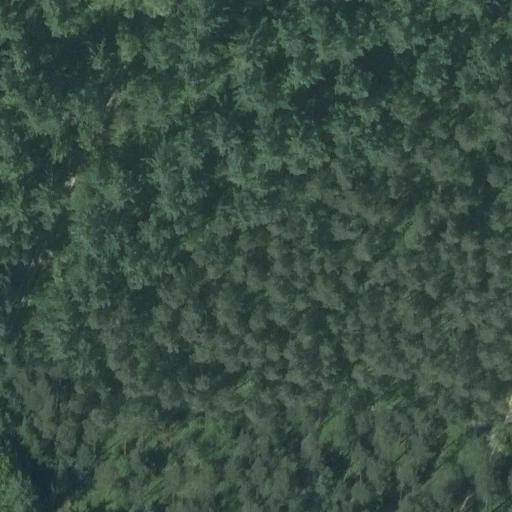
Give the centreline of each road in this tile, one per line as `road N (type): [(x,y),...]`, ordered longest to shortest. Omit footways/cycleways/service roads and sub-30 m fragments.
road 1 (track): [(159,0),(82,153),(0,349)]
road 2 (track): [(455,511),(511,400)]
